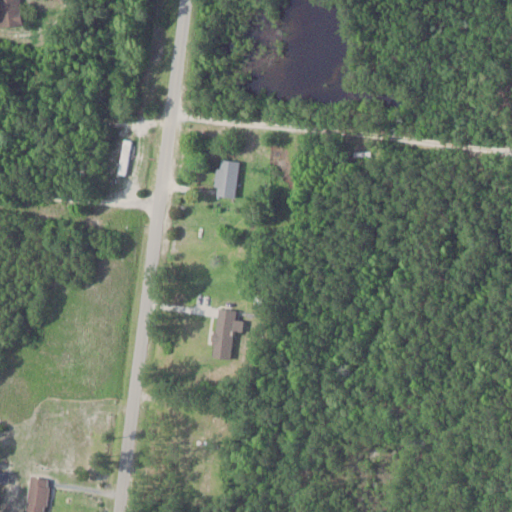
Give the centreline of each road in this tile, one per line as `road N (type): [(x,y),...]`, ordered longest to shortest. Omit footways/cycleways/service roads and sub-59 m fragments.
road 1 (residential): [(118,511),(184,0)]
road 2 (residential): [(166,131),(457,170),(458,215)]
road 3 (residential): [(158,206),(0,187)]
